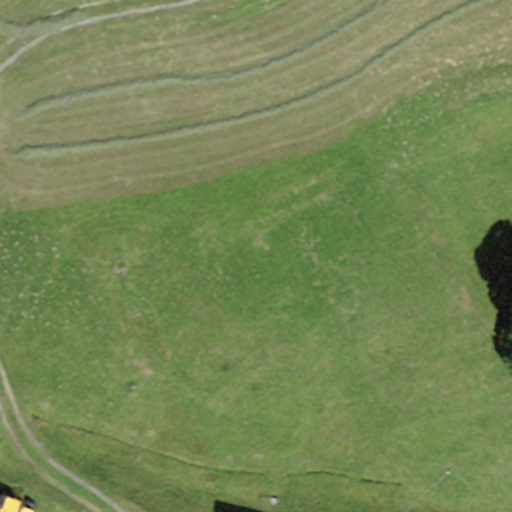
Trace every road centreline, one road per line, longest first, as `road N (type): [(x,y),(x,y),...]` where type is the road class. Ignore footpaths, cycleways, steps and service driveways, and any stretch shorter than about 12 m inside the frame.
road 1 (track): [(0,60),(60,20),(159,0)]
road 2 (track): [(111,511),(26,442),(0,388)]
